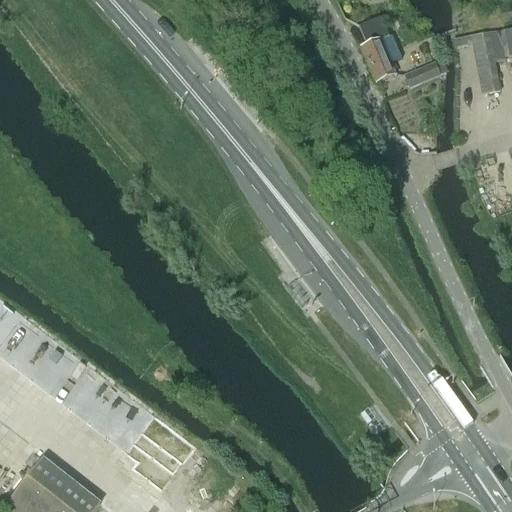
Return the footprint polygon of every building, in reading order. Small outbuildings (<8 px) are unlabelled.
[(381,20),(359,29),(367,47),(361,50),(376,85),(395,77),(390,65),(401,61),(391,38),(389,39),(389,38),(381,20)] [(475,38),(459,41),(460,49),(471,47),(477,46),(486,96),(500,93),(494,66),(505,64),(504,60),(510,59),(511,65),(511,32),(499,34),(475,38)] [(440,78),(435,66),(404,79),(410,92),(440,78)] [(206,449),(28,318),(0,354),(0,362),(131,457),(124,467),(169,499),(206,449)] [(94,511),(99,507),(43,464),(5,511),(94,511)]
